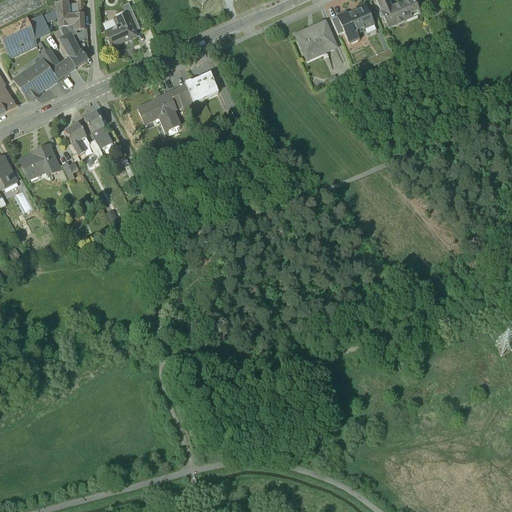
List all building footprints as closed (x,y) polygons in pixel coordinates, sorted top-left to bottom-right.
[(36,0),(32,0),(0,13),(0,24),(22,15),(22,16),(40,8),(36,0)] [(390,13),(385,2),(374,7),(387,36),(419,22),(412,7),(411,8),(410,4),(390,13)] [(64,9),(55,10),(57,24),(59,35),(70,31),(68,22),(67,6),(64,7),(64,9)] [(139,35),(128,9),(121,12),(125,21),(126,21),(134,37),(139,35)] [(372,32),(363,11),(354,15),(356,18),(345,22),(348,30),(339,34),(342,40),(347,52),(358,47),(354,40),(372,32)] [(78,21),(68,22),(70,31),(71,42),(77,39),(76,38),(82,35),(83,35),(82,20),(78,21)] [(344,20),(335,24),(339,34),(348,30),(345,22),(344,20)] [(125,21),(116,25),(120,34),(116,35),(112,37),(106,40),(111,53),(136,43),(134,37),(126,21),(125,21)] [(28,28),(33,41),(48,36),(41,22),(28,28)] [(27,24),(0,36),(0,43),(5,57),(34,43),(33,41),(28,28),(27,24)] [(335,24),(329,26),(336,42),(342,40),(339,34),(335,24)] [(323,29),(295,42),(306,66),(334,54),(323,29)] [(70,31),(59,35),(63,42),(66,48),(73,46),(71,42),(70,31)] [(66,48),(63,42),(58,45),(69,65),(73,62),(66,48)] [(34,45),(20,52),(23,58),(36,51),(34,45)] [(47,45),(37,52),(40,61),(49,56),(51,55),(47,45)] [(80,57),(79,57),(73,46),(66,48),(73,62),(78,70),(85,65),(80,57)] [(20,52),(7,59),(8,60),(10,64),(23,58),(20,52)] [(69,65),(59,71),(49,56),(40,61),(43,65),(57,86),(74,73),(69,65)] [(73,62),(69,65),(74,73),(78,70),(73,62)] [(56,86),(43,66),(29,76),(42,96),(56,86)] [(29,76),(14,87),(27,106),(30,105),(31,106),(37,103),(36,101),(42,96),(29,76)] [(184,89),(185,90),(192,109),(217,98),(209,79),(190,87),(189,87),(184,89)] [(334,80),(325,84),(328,93),(337,89),(334,80)] [(17,112),(4,93),(5,92),(0,83),(0,108),(1,110),(5,117),(17,112)] [(192,109),(185,90),(168,97),(176,116),(192,109)] [(176,116),(168,97),(151,104),(152,106),(136,113),(144,131),(160,124),(166,138),(180,132),(174,117),(176,116)] [(237,115),(231,117),(238,132),(243,130),(237,115)] [(96,118),(83,125),(91,139),(104,132),(96,118)] [(78,128),(64,136),(72,150),(78,161),(84,157),(82,152),(88,148),(85,143),(86,142),(78,128)] [(104,132),(91,139),(100,154),(100,155),(112,148),(104,132)] [(94,145),(88,148),(93,157),(100,154),(94,145)] [(48,151),(37,156),(38,158),(19,166),(29,189),(30,188),(29,184),(46,176),(48,180),(59,176),(48,151)] [(2,163),(0,163),(0,195),(15,188),(2,163)] [(74,183),(66,168),(60,171),(67,186),(74,183)] [(112,229),(120,227),(115,213),(108,216),(112,229)] [(138,214),(132,217),(134,223),(141,220),(138,214)] [(23,266),(15,253),(8,257),(17,270),(23,266)] [(203,442),(195,444),(198,455),(206,452),(203,442)]
